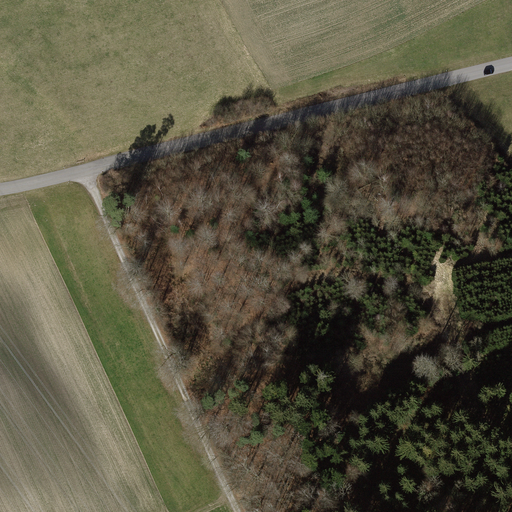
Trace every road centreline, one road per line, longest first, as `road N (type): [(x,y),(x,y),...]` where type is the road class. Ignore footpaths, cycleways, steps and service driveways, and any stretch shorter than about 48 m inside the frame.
road 1 (tertiary): [(511,64),(0,189)]
road 2 (track): [(85,171),(244,511)]
road 3 (track): [(442,285),(479,412),(511,442)]
